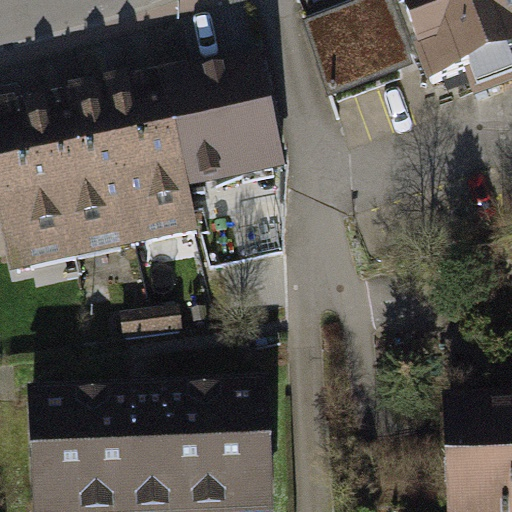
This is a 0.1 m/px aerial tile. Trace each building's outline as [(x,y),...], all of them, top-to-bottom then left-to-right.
[(412,65),(387,0),(356,0),(300,21),(329,97),(412,65)] [(511,0),(394,0),(426,82),(463,66),(473,97),(511,81),(511,0)] [(259,48),(161,68),(188,189),(286,167),(259,48)] [(139,245),(198,232),(188,189),(161,68),(131,75),(130,70),(101,76),(139,245)] [(68,88),(42,94),(79,258),(139,245),(101,76),(67,83),(68,88)] [(14,94),(0,97),(0,235),(8,273),(79,258),(42,94),(15,100),(14,94)] [(180,304),(120,312),(123,337),(183,330),(180,304)] [(274,511),(268,376),(24,386),(29,511),(274,511)] [(511,511),(511,388),(440,392),(444,511),(511,511)]
